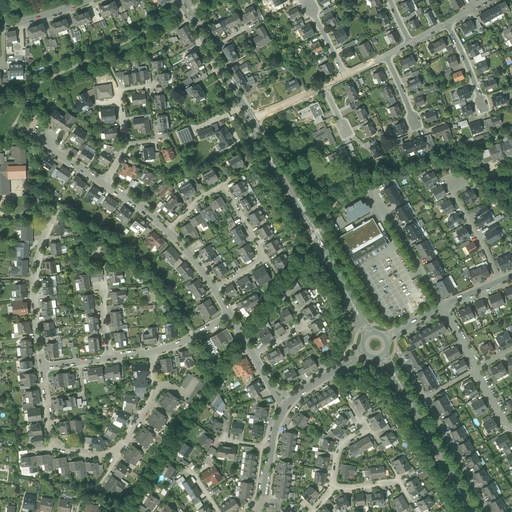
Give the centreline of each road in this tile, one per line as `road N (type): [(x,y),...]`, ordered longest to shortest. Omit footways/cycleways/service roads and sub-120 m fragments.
road 1 (residential): [(151,352),(157,395),(119,452),(105,455),(53,444),(43,367)]
road 2 (secondary): [(368,334),(252,121)]
road 3 (residential): [(213,288),(265,258),(222,184),(168,231)]
road 4 (secondary): [(472,511),(381,355)]
road 5 (residential): [(43,367),(34,279),(52,217)]
road 6 (secondary): [(252,121),(183,0)]
road 7 (residential): [(424,398),(489,511)]
road 8 (residential): [(442,306),(378,194)]
